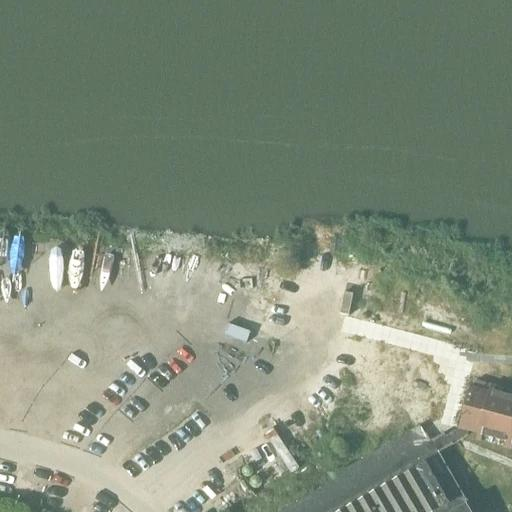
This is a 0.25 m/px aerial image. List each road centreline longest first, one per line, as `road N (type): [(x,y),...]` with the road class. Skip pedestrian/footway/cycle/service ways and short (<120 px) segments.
road 1 (unknown): [(134,504),(297,371),(340,324)]
road 2 (unclassified): [(144,511),(108,486),(0,449)]
